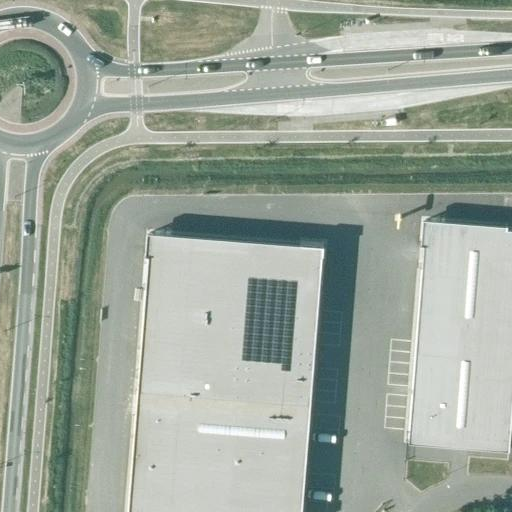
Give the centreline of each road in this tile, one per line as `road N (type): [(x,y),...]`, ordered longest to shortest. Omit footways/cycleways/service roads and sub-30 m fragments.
road 1 (primary): [(79,113),(511,76)]
road 2 (primary): [(511,51),(87,69)]
road 3 (primary): [(8,511),(36,146)]
